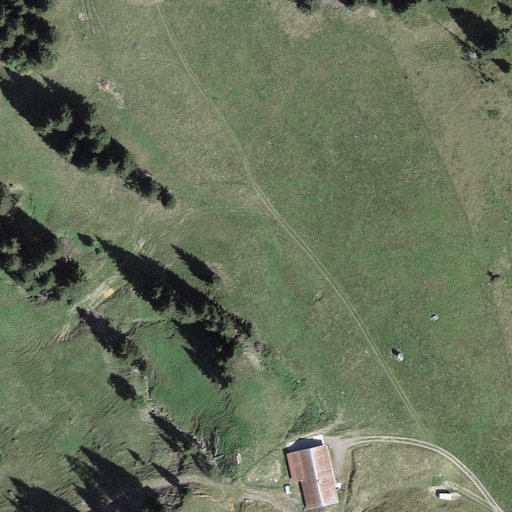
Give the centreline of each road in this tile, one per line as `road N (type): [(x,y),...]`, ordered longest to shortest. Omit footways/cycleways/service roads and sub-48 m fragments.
road 1 (track): [(412,442),(207,108),(154,0)]
road 2 (track): [(340,511),(340,446),(377,439),(444,453),(500,511)]
road 3 (track): [(79,511),(164,475),(251,491),(291,511)]
